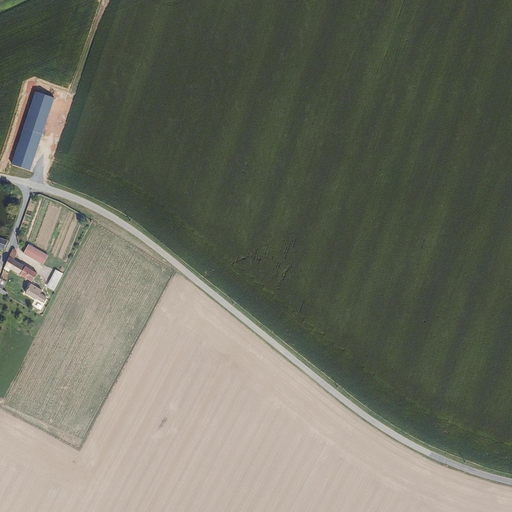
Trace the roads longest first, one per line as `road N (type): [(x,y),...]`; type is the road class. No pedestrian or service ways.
road 1 (tertiary): [(511,481),(389,433),(132,230),(31,183)]
road 2 (track): [(31,183),(102,0)]
